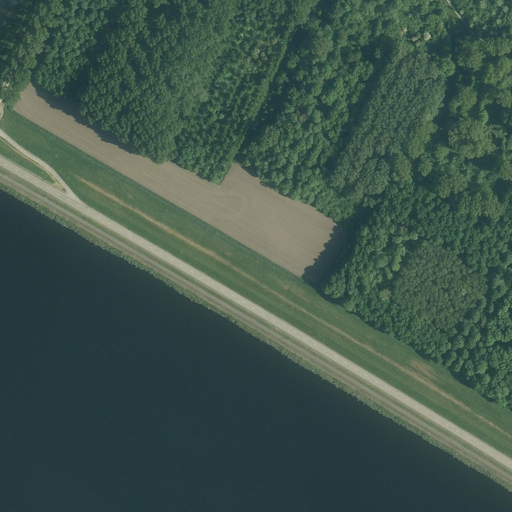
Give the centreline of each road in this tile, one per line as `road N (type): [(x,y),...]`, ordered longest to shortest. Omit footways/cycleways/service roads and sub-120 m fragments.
road 1 (tertiary): [(511,465),(78,206)]
road 2 (track): [(13,68),(210,183),(220,179),(309,9)]
